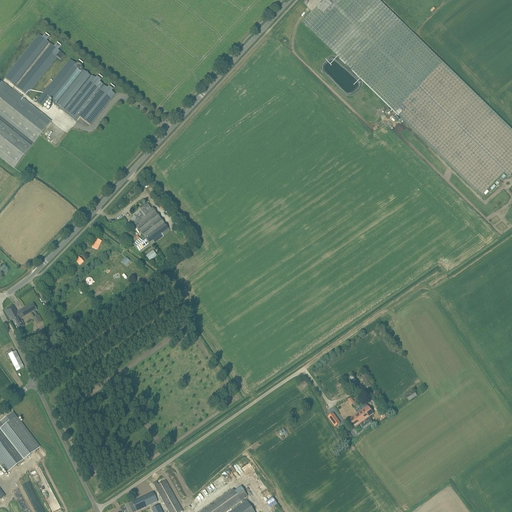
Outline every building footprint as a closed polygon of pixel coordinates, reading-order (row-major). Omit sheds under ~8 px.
[(511,173),(511,129),(379,0),(323,0),(302,22),(481,196),(504,173),(509,177),(511,173)] [(39,35),(5,78),(26,95),(57,57),(61,60),(65,55),(61,52),(58,50),(62,46),(58,43),(54,47),(46,40),(49,36),(45,32),(42,37),(39,35)] [(70,60),(36,102),(43,107),(50,98),(54,101),(52,103),(64,112),(92,77),(83,70),(81,66),(77,63),(76,64),(70,60)] [(92,77),(64,112),(76,122),(80,117),(90,125),(115,94),(112,92),(112,91),(113,90),(109,87),(108,88),(99,82),(101,80),(99,79),(97,77),(96,79),(92,76),(92,77)] [(0,157),(14,168),(51,121),(0,80),(0,157)] [(168,229),(152,208),(151,209),(147,204),(132,215),(133,217),(130,219),(145,238),(141,241),(140,239),(134,244),(139,251),(168,229)] [(94,250),(97,246),(99,248),(103,244),(98,240),(91,247),(94,250)] [(149,261),(157,256),(153,250),(145,255),(149,261)] [(115,258),(119,256),(116,251),(108,256),(111,259),(114,257),(115,258)] [(76,264),(78,266),(80,264),(82,266),(88,260),(83,256),(76,264)] [(126,266),(130,262),(125,257),(121,262),(126,266)] [(126,270),(131,274),(137,266),(132,262),(126,270)] [(114,286),(118,293),(123,290),(119,284),(114,286)] [(37,310),(35,307),(33,303),(17,312),(13,306),(5,311),(11,322),(12,321),(17,330),(25,326),(21,319),(37,310)] [(36,324),(42,321),(38,315),(33,318),(36,324)] [(50,348),(42,332),(35,336),(43,352),(50,348)] [(17,371),(24,368),(16,351),(9,355),(17,371)] [(365,374),(361,377),(368,387),(373,384),(370,379),(369,380),(365,374)] [(409,401),(417,395),(414,391),(406,396),(409,401)] [(355,417),(348,422),(352,428),(359,423),(362,427),(364,431),(374,423),(371,419),(371,416),(374,413),(369,406),(362,410),(360,407),(355,411),(358,414),(354,416),(355,417)] [(0,421),(0,463),(7,473),(40,447),(13,412),(0,421)] [(336,417),(331,421),(335,427),(340,423),(336,417)] [(284,438),(288,435),(283,429),(280,431),(284,438)] [(343,433),(347,438),(351,435),(347,430),(343,433)] [(347,441),(342,433),(339,436),(345,443),(347,441)] [(181,511),(183,511),(166,480),(158,485),(156,482),(153,484),(168,511),(181,511)] [(208,494),(207,494),(209,497),(216,493),(213,488),(207,492),(208,494)] [(200,511),(225,511),(233,507),(242,501),(247,497),(243,490),(237,495),(233,489),(200,511)] [(125,506),(128,511),(135,511),(157,502),(153,492),(125,506)] [(254,511),(246,501),(230,511),(254,511)]
